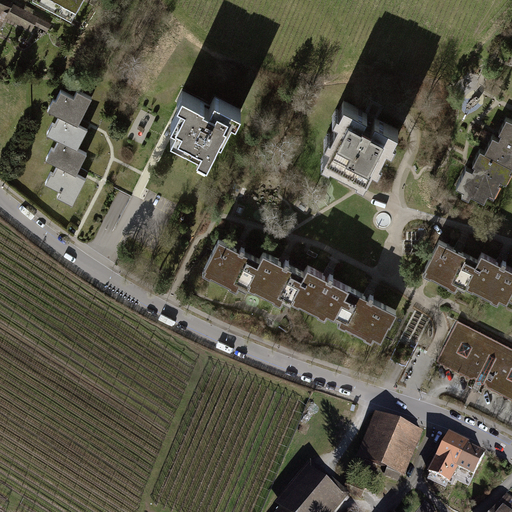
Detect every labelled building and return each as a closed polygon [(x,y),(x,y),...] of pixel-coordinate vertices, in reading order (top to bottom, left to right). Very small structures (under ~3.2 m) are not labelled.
[(31,29),(34,24),(38,17),(10,2),(9,5),(0,0),(0,22),(5,14),(17,21),(17,22),(31,29)] [(80,0),(43,0),(44,0),(63,10),(65,7),(75,12),(80,0)] [(50,23),(38,17),(34,24),(46,30),(50,23)] [(51,135),(58,138),(77,148),(87,127),(82,125),(84,122),(85,120),(80,118),(91,97),(76,89),(74,95),(61,88),(55,99),(57,100),(52,110),(60,114),(55,124),(56,124),(51,135)] [(186,92),(171,122),(179,127),(174,138),(209,155),(218,136),(222,138),(237,107),(214,96),(210,104),(186,92)] [(332,158),(330,161),(350,171),(357,175),(358,172),(366,176),(376,156),(379,158),(391,135),(394,137),(398,128),(377,117),(381,109),(384,105),(370,98),(364,111),(343,100),(338,108),(342,110),(330,132),(333,134),(323,153),(332,158)] [(492,135),(484,150),(511,164),(511,120),(506,117),(498,131),(501,132),(498,138),(492,135)] [(86,153),(77,148),(58,138),(53,147),(55,149),(50,160),(57,163),(52,173),(55,174),(49,184),(60,190),(57,195),(72,203),(86,177),(81,175),(82,172),(83,169),(79,167),(86,153)] [(507,175),(511,164),(484,150),(480,148),(473,162),(476,163),(473,168),(466,164),(455,184),(483,198),(491,184),(494,186),(502,172),(507,175)] [(246,285),(249,278),(259,259),(243,251),(245,247),(241,245),(240,245),(238,248),(219,238),(205,265),(213,270),(212,272),(230,282),(231,279),(246,285)] [(464,286),(467,279),(478,259),(458,249),(438,239),(424,266),(431,269),(432,270),(430,273),(449,283),(451,279),(464,286)] [(290,299),(293,293),(304,272),(287,264),(289,260),(286,258),(284,258),(283,261),(263,251),(259,259),(249,278),(257,282),(256,286),(275,295),(276,292),(290,299)] [(482,252),(478,259),(467,279),(474,283),(473,286),(491,295),(492,292),(506,299),(510,291),(511,287),(511,267),(504,264),(506,260),(503,259),(502,258),(501,261),(482,252)] [(320,306),(334,313),(347,285),(331,277),(333,273),(330,272),(328,271),(327,275),(307,265),(304,272),(293,293),(300,296),(299,299),(318,309),(320,306)] [(368,296),(347,285),(334,313),(348,320),(346,324),(365,333),(366,330),(380,337),(388,321),(390,322),(396,310),(372,298),(374,294),(371,292),(370,292),(368,296)] [(511,348),(457,320),(438,360),(470,378),(475,376),(478,385),(485,382),(487,387),(511,398),(511,348)] [(381,417),(364,458),(388,468),(385,475),(392,478),(394,475),(391,474),(392,471),(400,474),(417,433),(381,417)] [(447,437),(429,472),(430,473),(427,478),(445,487),(448,481),(453,484),(455,479),(468,486),(484,455),(474,450),(475,447),(468,444),(466,447),(447,437)] [(278,511),(324,511),(338,496),(311,473),(278,511)] [(364,488),(347,481),(343,490),(360,497),(364,488)] [(511,511),(511,502),(504,496),(494,509),(498,511),(511,511)] [(424,501),(415,511),(432,511),(435,509),(424,501)]
